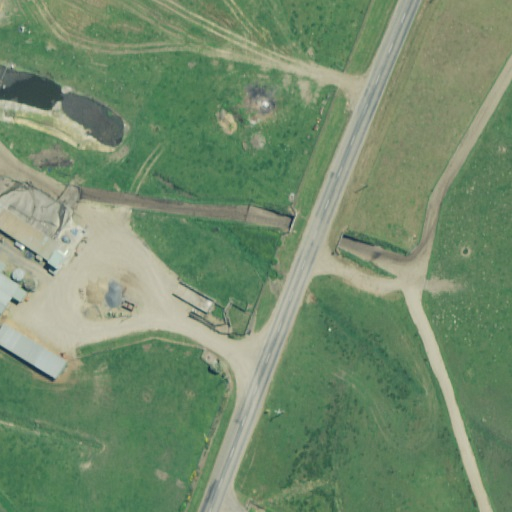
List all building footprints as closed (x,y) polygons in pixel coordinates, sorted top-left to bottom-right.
[(0,203),(0,227),(60,267),(71,251),(0,203)] [(7,265),(0,260),(0,319),(21,287),(1,274),(7,265)] [(27,271),(15,266),(11,278),(23,282),(27,271)] [(41,283),(30,276),(24,287),(35,293),(41,283)] [(216,300),(206,294),(198,307),(209,313),(216,300)] [(139,298),(126,298),(126,310),(139,310),(139,298)] [(68,362),(6,324),(0,334),(0,343),(57,379),(68,362)]
